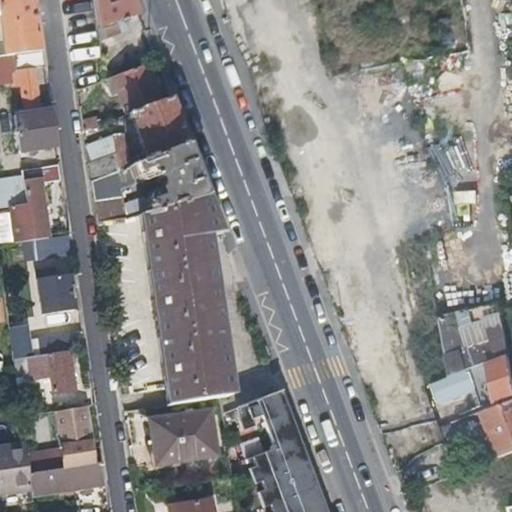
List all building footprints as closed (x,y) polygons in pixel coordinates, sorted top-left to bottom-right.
[(0,0),(0,54),(40,49),(32,0),(0,0)] [(91,0),(96,28),(97,40),(119,32),(115,21),(137,13),(131,0),(91,0)] [(18,150),(54,145),(48,104),(37,106),(32,66),(42,65),(40,49),(0,54),(0,82),(12,80),(12,85),(18,84),(22,113),(13,115),(18,150)] [(125,113),(128,112),(159,101),(145,63),(103,78),(110,95),(118,92),(125,113)] [(146,159),(186,144),(169,98),(159,101),(128,112),(146,159)] [(81,119),(82,128),(100,122),(98,113),(81,119)] [(118,169),(127,166),(121,133),(112,134),(118,169)] [(118,169),(112,134),(110,134),(110,136),(83,140),(89,179),(118,169)] [(153,209),(205,195),(186,144),(146,159),(127,166),(118,169),(121,193),(126,191),(125,187),(153,177),(157,179),(159,185),(158,187),(158,188),(146,193),(143,199),(147,210),(153,209)] [(22,180),(25,202),(10,205),(15,241),(30,239),(46,236),(38,178),(45,177),(43,166),(38,167),(21,170),(22,176),(22,180)] [(89,179),(95,221),(124,217),(121,197),(121,193),(118,169),(89,179)] [(0,178),(0,206),(10,205),(25,202),(22,180),(22,176),(0,178)] [(124,217),(136,213),(147,210),(143,199),(139,191),(121,197),(124,217)] [(219,396),(219,398),(228,396),(204,237),(220,232),(205,195),(153,209),(147,210),(136,213),(137,217),(143,217),(145,231),(139,232),(140,240),(147,239),(156,299),(149,300),(151,309),(157,308),(166,366),(159,367),(161,376),(167,375),(171,404),(184,402),(219,396)] [(46,236),(30,239),(33,258),(41,257),(41,250),(69,246),(67,233),(46,236)] [(41,312),(49,311),(49,312),(74,309),(69,273),(51,275),(51,268),(39,269),(40,277),(43,276),(45,294),(39,295),(41,312)] [(509,353),(502,308),(468,312),(462,312),(454,313),(439,315),(450,357),(445,358),(449,376),(468,368),(487,361),(509,353)] [(83,347),(81,332),(27,340),(25,325),(9,327),(13,358),(68,350),(83,347)] [(0,348),(0,378),(15,377),(14,374),(12,358),(11,347),(0,348)] [(13,358),(12,358),(14,374),(27,372),(28,376),(50,373),(52,391),(73,388),(68,350),(13,358)] [(280,390),(242,404),(237,418),(241,426),(251,423),(249,415),(253,414),(260,412),(263,420),(288,411),(280,390)] [(83,405),(54,409),(60,444),(60,447),(25,452),(28,471),(50,468),(64,466),(92,461),(89,439),(83,405)] [(214,453),(207,411),(149,419),(155,461),(214,453)] [(288,411),(263,420),(266,427),(267,427),(290,418),(288,411)] [(298,437),(290,418),(267,427),(274,446),(298,437)] [(267,427),(266,427),(273,447),(274,446),(267,427)] [(274,446),(273,447),(251,453),(254,463),(248,465),(251,476),(253,481),(261,478),(263,486),(256,489),(260,499),(262,504),(269,502),(272,509),(264,511),(326,511),(298,437),(274,446)] [(25,452),(24,442),(0,445),(0,490),(30,486),(28,471),(25,452)] [(30,486),(31,494),(103,484),(100,460),(92,461),(64,466),(50,468),(28,471),(30,486)] [(210,511),(209,498),(166,504),(167,511),(210,511)]
